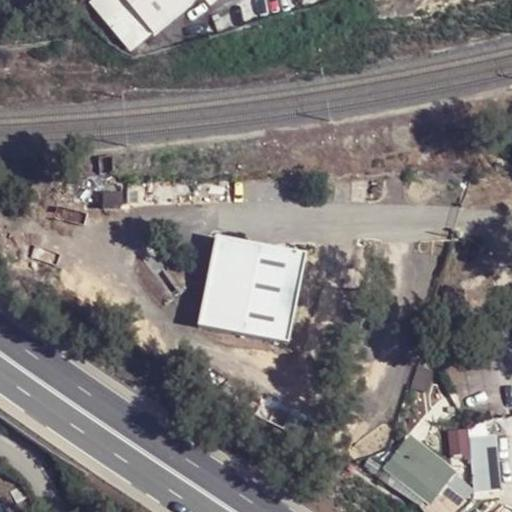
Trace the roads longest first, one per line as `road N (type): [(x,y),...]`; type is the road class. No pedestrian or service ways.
road 1 (primary): [(0,346),(238,511)]
road 2 (residential): [(495,219),(503,416)]
